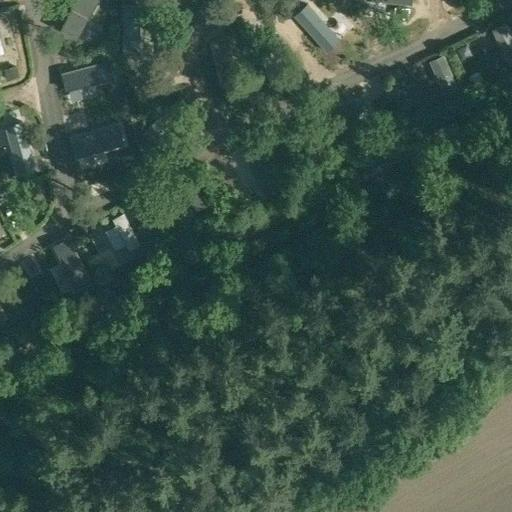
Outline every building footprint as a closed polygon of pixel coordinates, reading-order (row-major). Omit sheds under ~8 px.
[(75,0),(59,29),(76,38),(97,0),(75,0)] [(308,3),(296,14),(327,49),(340,37),(308,3)] [(139,4),(121,5),(122,58),(140,58),(139,4)] [(12,20),(2,23),(6,41),(16,38),(12,20)] [(511,36),(506,24),(492,31),(510,66),(511,64),(511,36)] [(228,38),(210,42),(221,87),(239,82),(228,38)] [(267,48),(254,53),(268,90),(281,85),(267,48)] [(444,55),(430,61),(446,98),(460,92),(444,55)] [(109,60),(63,73),(68,90),(114,77),(109,60)] [(402,108),(416,101),(409,86),(395,93),(402,108)] [(178,100),(143,134),(155,147),(190,112),(178,100)] [(118,125),(72,138),(77,154),(123,142),(118,125)] [(261,155),(251,160),(265,185),(275,179),(261,155)] [(192,180),(183,186),(197,210),(206,205),(192,180)] [(123,213),(112,219),(115,225),(126,244),(129,250),(140,245),(123,213)] [(70,237),(55,244),(76,287),(91,279),(70,237)]
